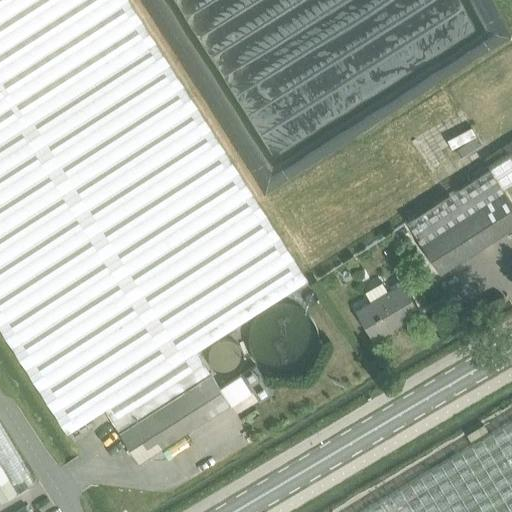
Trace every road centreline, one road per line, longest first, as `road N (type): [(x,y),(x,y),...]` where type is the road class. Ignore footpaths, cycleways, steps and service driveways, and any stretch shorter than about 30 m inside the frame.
road 1 (primary): [(236,511),(511,350)]
road 2 (unclassified): [(69,511),(0,401)]
